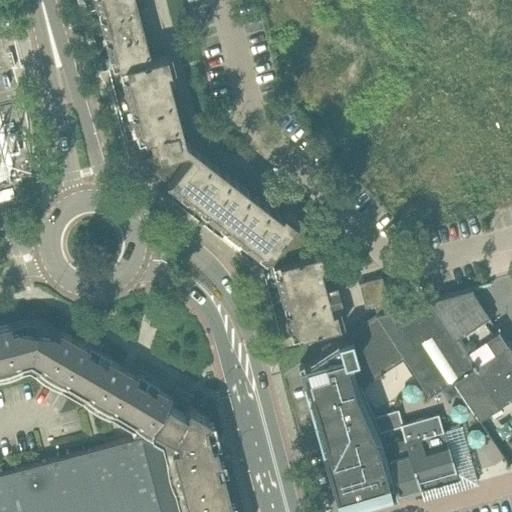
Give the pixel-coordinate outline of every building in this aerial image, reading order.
[(315,269),(327,266),(318,233),(285,207),(277,217),(180,141),(161,69),(173,66),(169,51),(145,57),(129,0),(94,0),(97,8),(103,7),(105,15),(99,17),(103,32),(109,31),(112,40),(106,41),(110,56),(116,55),(119,66),(125,64),(127,73),(121,75),(128,103),(134,102),(137,110),(131,112),(135,127),(141,126),(143,136),(153,134),(158,153),(146,156),(148,166),(167,180),(166,181),(198,206),(202,201),(209,206),(205,211),(218,221),(221,216),(228,222),(225,227),(237,236),(241,231),(248,237),(244,242),(257,252),(261,247),(268,252),(264,257),(265,258),(269,253),(274,258),(276,263),(272,264),(273,265),(279,264),(281,273),(275,274),(283,303),(289,301),(291,310),(285,311),(289,327),(295,325),(297,334),(291,336),(292,337),(342,324),(338,308),(326,311),(315,269)] [(463,38),(470,50),(482,43),(465,14),(431,33),(441,50),(463,38)] [(0,29),(0,75),(9,74),(0,29)] [(379,186),(471,90),(447,67),(355,163),(379,186)] [(381,275),(358,281),(365,306),(373,304),(375,310),(389,306),(381,275)] [(472,287),(472,286),(376,312),(405,357),(430,396),(455,380),(472,405),(479,415),(511,393),(511,346),(506,341),(497,328),(492,331),(485,319),(490,317),(470,287),(472,287)] [(405,357),(376,312),(375,311),(317,350),(297,364),(320,442),(321,442),(333,485),(335,493),(336,493),(338,500),(339,499),(340,501),(362,495),(364,503),(367,502),(386,496),(397,493),(391,473),(390,473),(380,438),(358,385),(365,383),(405,357)] [(0,511),(244,511),(229,453),(218,456),(208,415),(108,356),(105,361),(86,350),(88,345),(60,329),(59,328),(58,328),(58,327),(57,327),(56,327),(56,326),(55,326),(54,326),(54,325),(53,325),(52,325),(51,324),(50,324),(49,323),(48,323),(47,323),(46,322),(45,322),(44,322),(43,322),(42,321),(41,321),(40,321),(39,321),(38,321),(38,320),(37,320),(36,320),(35,320),(34,320),(33,320),(32,320),(31,320),(30,320),(29,320),(28,320),(27,320),(26,320),(25,320),(24,320),(23,320),(22,320),(21,320),(20,320),(19,320),(18,320),(17,320),(16,320),(15,321),(14,321),(13,321),(12,321),(11,321),(10,322),(0,324),(0,376),(30,369),(131,429),(132,435),(0,470),(0,511)] [(402,422),(397,408),(374,415),(382,431),(403,425),(402,422)] [(403,425),(407,439),(421,486),(456,476),(453,466),(455,466),(447,440),(445,441),(437,412),(402,422),(403,425)] [(421,486),(407,439),(385,446),(389,458),(390,462),(389,462),(398,493),(421,486)]
